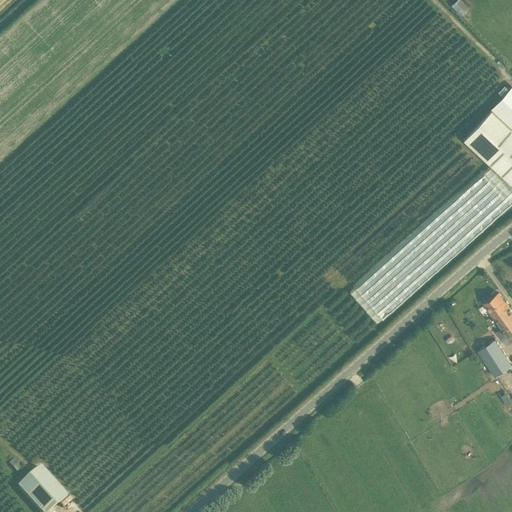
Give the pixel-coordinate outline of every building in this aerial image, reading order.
[(461,15),(468,7),(461,0),(456,0),(451,6),(461,15)] [(491,109),(463,138),(510,183),(511,180),(511,84),(511,85),(502,95),(490,108),(491,109)] [(506,302),(498,292),(483,303),(490,313),(489,313),(511,342),(511,341),(511,310),(506,302)] [(494,339),(477,350),(494,376),(511,365),(494,339)] [(17,472),(22,468),(14,459),(9,464),(17,472)] [(41,511),(50,511),(68,497),(42,466),(19,486),(41,511)]
